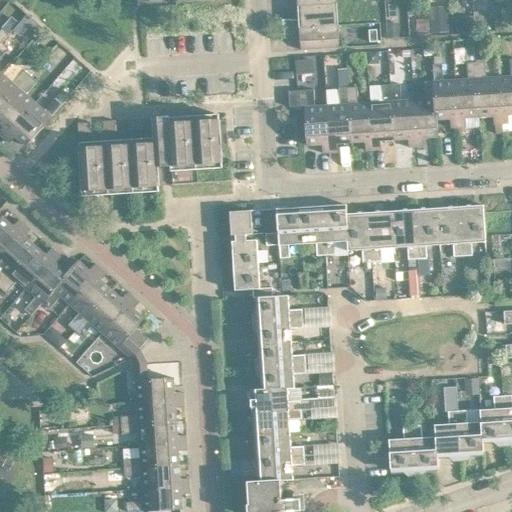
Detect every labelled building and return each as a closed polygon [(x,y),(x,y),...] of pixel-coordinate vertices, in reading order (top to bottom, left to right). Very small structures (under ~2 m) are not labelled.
[(283,19),(284,28),(339,25),(337,3),(299,6),(300,19),(292,20),(292,19),(283,19)] [(449,14),(431,14),(432,33),(450,32),(449,14)] [(475,16),(459,17),(460,33),(476,32),(475,16)] [(431,19),(417,20),(418,35),(431,35),(431,19)] [(400,22),(389,23),(389,37),(401,37),(400,22)] [(339,25),(284,28),(284,38),(293,37),(293,36),(301,35),(302,49),(340,47),(339,25)] [(0,45),(10,34),(3,28),(0,31),(0,45)] [(378,29),(370,30),(370,41),(378,41),(378,29)] [(379,52),(368,53),(369,64),(375,63),(379,59),(379,52)] [(486,53),(477,53),(477,61),(486,61),(486,53)] [(511,75),(511,76),(500,77),(503,124),(510,123),(509,114),(511,114),(511,58),(511,59),(511,75)] [(314,59),(296,60),(297,74),(315,73),(314,59)] [(469,79),(457,80),(460,127),(466,126),(467,126),(466,117),(481,116),(477,61),(468,62),(469,79)] [(486,61),(477,61),(481,116),(495,115),(496,124),(503,124),(500,77),(487,78),(486,61)] [(434,64),(435,81),(438,119),(452,118),(453,127),(460,127),(457,80),(444,80),(443,63),(434,64)] [(349,68),(339,69),(340,87),(349,87),(350,86),(349,68)] [(0,110),(31,75),(24,69),(13,82),(4,73),(0,77),(0,110)] [(0,132),(5,137),(36,102),(27,94),(38,81),(31,75),(0,110),(0,120),(6,126),(0,132)] [(427,99),(415,99),(418,146),(425,146),(424,137),(439,136),(438,119),(435,81),(426,82),(427,99)] [(401,83),(392,84),(395,139),(410,138),(411,147),(418,146),(415,99),(402,100),(401,83)] [(384,101),(371,102),(375,149),(382,149),(381,140),(395,139),(392,84),(383,84),(384,101)] [(350,86),(349,87),(352,142),(367,141),(368,150),(375,149),(371,102),(359,103),(358,86),(350,86)] [(341,104),(328,105),(331,152),(338,152),(338,143),(352,142),(349,87),(340,87),(341,104)] [(64,89),(57,97),(63,103),(70,95),(64,89)] [(331,152),(328,105),(316,106),(315,89),(306,89),(307,106),(306,106),(309,145),(324,144),(324,153),(331,152)] [(290,90),(291,107),(302,106),(301,90),(290,90)] [(36,102),(5,137),(10,142),(16,135),(28,145),(53,117),(52,116),(64,103),(63,103),(57,97),(46,110),(36,102)] [(80,147),(83,190),(84,190),(159,185),(160,185),(159,166),(172,165),(173,184),(234,180),(232,147),(223,147),(222,137),(221,120),(221,119),(171,122),(170,116),(155,117),(154,117),(155,143),(80,147)] [(142,129),(141,118),(129,119),(130,130),(142,129)] [(117,130),(116,120),(104,121),(105,131),(117,130)] [(79,122),(80,133),(92,132),(91,121),(79,122)] [(335,242),(348,241),(349,241),(347,213),(348,213),(347,204),(324,205),(327,255),(336,254),(335,242)] [(318,255),(327,255),(324,205),(301,207),(304,244),(317,243),(318,255)] [(484,205),(461,206),(464,255),(473,255),(472,242),(487,241),(484,205)] [(461,206),(438,207),(441,244),(454,243),(455,256),(464,255),(461,206)] [(290,245),(304,244),(301,207),(279,208),(276,208),(276,209),(278,209),(281,258),(291,257),(290,245)] [(438,207),(415,209),(419,258),(428,258),(427,245),(441,244),(438,207)] [(261,288),(261,297),(274,296),(274,287),(261,288),(258,239),(256,239),(255,233),(254,233),(252,211),(254,211),(254,209),(231,211),(232,235),(234,235),(247,234),(247,240),(234,241),(234,240),(233,240),(234,269),(235,269),(236,290),(261,288)] [(415,209),(393,210),(395,247),(409,246),(409,259),(419,258),(415,209)] [(393,210),(370,212),(373,261),(382,261),(381,248),(395,247),(393,210)] [(349,241),(348,241),(349,250),(363,249),(364,262),(373,261),(370,212),(348,213),(347,213),(349,241)] [(0,253),(26,224),(21,219),(15,226),(3,216),(0,219),(0,253)] [(0,272),(0,286),(0,287),(36,245),(25,235),(31,229),(26,224),(0,253),(0,263),(4,268),(0,272)] [(267,233),(268,245),(280,244),(279,232),(267,233)] [(500,234),(492,235),(494,251),(502,251),(500,234)] [(18,280),(27,288),(58,252),(53,248),(47,254),(36,245),(0,287),(7,293),(18,280)] [(32,315),(44,302),(69,273),(68,273),(58,264),(64,257),(58,252),(27,288),(37,296),(26,309),(32,315)] [(419,258),(409,259),(412,297),(421,297),(420,276),(419,258)] [(428,258),(419,258),(420,276),(431,275),(430,258),(428,258)] [(62,295),(71,303),(102,268),(97,263),(91,270),(80,260),(68,273),(69,273),(44,302),(51,308),(62,295)] [(69,325),(76,331),(113,289),(102,279),(108,273),(102,268),(71,303),(81,312),(69,325)] [(292,280),(282,280),(283,290),(292,289),(292,280)] [(387,287),(377,288),(377,300),(388,299),(387,287)] [(94,324),(104,332),(135,296),(130,292),(124,299),(113,289),(76,331),(81,335),(83,337),(94,324)] [(254,314),(254,321),(304,318),(303,309),(291,310),(290,295),(274,296),(261,297),(260,297),(261,307),(254,314)] [(104,332),(132,357),(151,336),(151,335),(150,337),(137,328),(146,318),(134,308),(140,301),(135,296),(104,332)] [(262,334),(263,343),(293,341),(292,328),(304,327),(304,318),(254,321),(255,328),(262,334)] [(76,331),(69,338),(75,343),(81,335),(76,331)] [(60,337),(56,342),(61,347),(68,339),(65,337),(60,337)] [(257,360),(257,367),(306,364),(306,354),(293,355),(293,341),(263,343),(263,353),(257,360)] [(136,364),(138,402),(185,399),(185,392),(176,392),(175,377),(148,379),(147,363),(136,364)] [(262,388),(266,388),(266,389),(288,387),(288,388),(295,388),(295,373),(307,373),(306,364),(257,367),(258,373),(265,380),(266,388),(262,388)] [(333,372),(320,373),(321,385),(334,384),(333,372)] [(479,378),(466,378),(467,392),(480,391),(479,378)] [(321,385),(318,385),(319,399),(335,398),(334,384),(321,385)] [(458,386),(445,387),(446,400),(458,399),(458,386)] [(251,389),(253,412),(302,409),(302,400),(289,401),(288,388),(288,387),(266,389),(266,388),(262,388),(251,389)] [(511,394),(503,395),(507,445),(511,444),(511,394)] [(481,409),(482,421),(484,439),(493,438),(500,445),(507,445),(503,395),(494,396),(495,408),(481,409)] [(122,415),(122,425),(178,421),(177,406),(186,406),(185,399),(138,402),(139,414),(122,415)] [(303,400),(302,400),(302,409),(312,409),(312,400),(303,400)] [(253,412),(254,435),(291,433),(290,419),(303,418),(302,409),(253,412)] [(434,424),(435,436),(436,436),(437,454),(438,454),(446,453),(453,460),(460,460),(457,410),(448,411),(449,423),(434,424)] [(466,410),(457,410),(460,460),(467,459),(473,452),(485,451),(484,439),(482,421),(467,422),(466,410)] [(335,428),(334,417),(324,418),(324,428),(335,428)] [(140,433),(141,445),(188,442),(187,435),(178,435),(178,421),(122,425),(123,434),(140,433)] [(416,475),(413,425),(404,426),(405,438),(390,439),(392,469),(402,468),(409,475),(416,475)] [(422,425),(413,425),(416,475),(423,474),(429,466),(438,466),(438,454),(437,454),(436,436),(435,436),(423,437),(422,425)] [(254,435),(256,458),(305,455),(305,446),(292,446),(291,433),(254,435)] [(64,437),(55,437),(56,447),(64,447),(64,437)] [(125,458),(125,468),(180,464),(179,450),(188,449),(188,442),(141,445),(142,457),(125,458)] [(256,466),(257,480),(257,481),(282,479),(282,480),(294,479),(293,465),(306,464),(305,455),(256,458),(256,460),(254,460),(254,466),(256,466)] [(53,457),(44,458),(45,472),(54,471),(53,457)] [(143,476),(144,488),(191,485),(190,478),(181,479),(180,464),(125,468),(126,477),(143,476)] [(257,481),(257,480),(249,481),(250,511),(292,511),(302,510),(301,498),(283,499),(282,480),(282,479),(257,481)] [(191,485),(144,488),(145,500),(128,502),(128,511),(145,510),(183,508),(182,493),(191,492),(191,485)] [(114,499),(106,499),(106,511),(119,511),(119,505),(114,499)]
